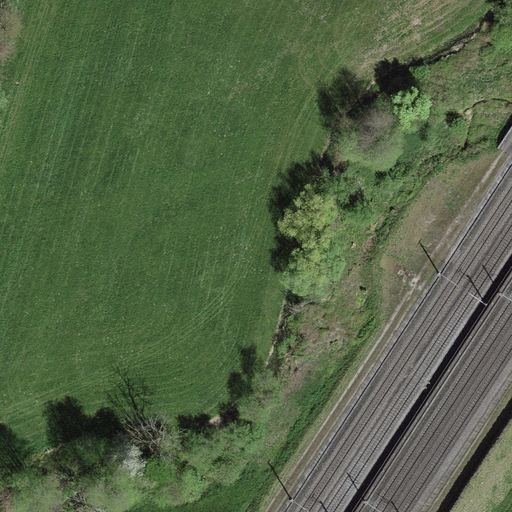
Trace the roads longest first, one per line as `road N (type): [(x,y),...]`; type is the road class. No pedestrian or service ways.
road 1 (track): [(511,144),(270,511)]
road 2 (track): [(58,0),(0,222)]
